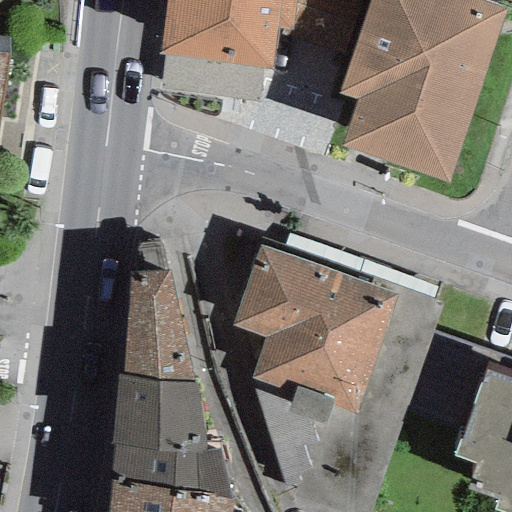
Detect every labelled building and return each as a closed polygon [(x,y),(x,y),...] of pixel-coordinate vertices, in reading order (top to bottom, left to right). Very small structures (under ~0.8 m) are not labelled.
[(279,7),(232,0),(164,0),(156,54),(165,56),(160,88),(255,103),(260,70),(269,71),(276,26),(279,7)] [(357,0),(280,0),(279,7),(276,26),(285,28),(283,41),(348,52),(357,0)] [(508,11),(477,0),(369,0),(338,93),(356,99),(340,145),(449,183),(508,11)] [(397,296),(262,245),(232,323),(267,336),(250,380),(294,396),(288,412),(324,425),(331,407),(352,415),(397,296)] [(131,273),(118,377),(194,383),(170,272),(131,273)] [(511,511),(511,381),(484,372),(453,454),(477,463),(467,489),(496,500),(492,510),(496,511),(511,511)] [(194,383),(118,377),(108,447),(113,447),(109,479),(232,501),(219,451),(204,453),(194,383)] [(230,511),(232,501),(109,479),(104,511),(230,511)]
